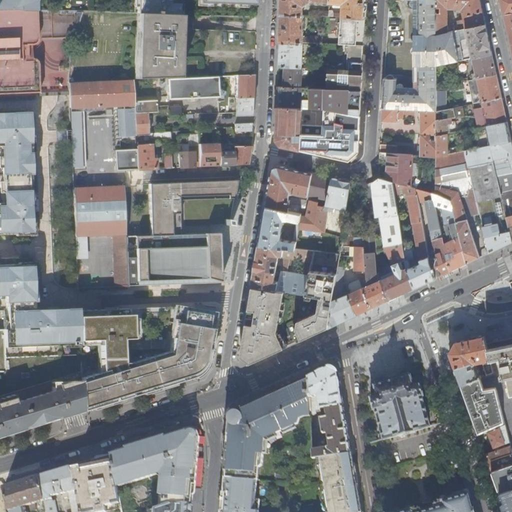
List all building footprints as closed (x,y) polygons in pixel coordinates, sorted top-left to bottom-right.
[(0,0),(0,9),(36,11),(59,12),(82,12),(137,14),(180,15),(180,1),(170,0),(0,0)] [(281,0),(281,14),(303,15),(304,7),(312,1),(330,2),(330,0),(281,0)] [(330,0),(330,2),(344,3),(343,14),(334,13),(333,11),(329,10),(329,11),(329,16),(342,17),(366,18),(366,2),(366,0),(330,0)] [(436,35),(436,0),(418,0),(418,7),(418,44),(418,57),(418,92),(404,91),(397,91),(397,79),(385,77),(384,99),(393,100),(393,108),(399,108),(420,110),(436,111),(436,99),(436,86),(436,66),(464,60),(458,30),(448,33),(436,35)] [(436,0),(436,35),(448,33),(447,8),(461,10),(464,21),(458,22),(460,30),(466,29),(486,24),(480,0),(436,0)] [(511,0),(500,0),(511,50),(511,0)] [(37,39),(74,39),(82,12),(59,12),(36,11),(0,9),(0,94),(39,93),(38,65),(38,63),(37,61),(35,59),(32,59),(21,59),(21,46),(31,45),(34,44),(36,42),(37,39)] [(179,77),(179,78),(208,76),(208,58),(209,51),(209,29),(192,29),(193,16),(180,15),(137,14),(135,78),(179,77)] [(303,15),(281,14),(280,42),(303,43),(303,38),(304,15),(303,15)] [(364,45),(366,18),(342,17),(341,23),(341,29),(340,44),(349,44),(364,45)] [(493,54),(486,24),(466,29),(473,58),(493,54)] [(460,30),(458,30),(464,60),(466,59),(473,58),(466,29),(460,30)] [(303,43),(280,42),(279,67),(286,67),(302,68),(303,43)] [(362,88),(364,45),(349,44),(348,70),(329,69),(328,89),(311,88),(310,108),(323,108),(361,116),(361,104),(362,88)] [(32,59),(31,45),(21,46),(21,59),(32,59)] [(311,54),(310,68),(318,69),(319,55),(311,54)] [(497,74),(493,54),(473,58),(466,59),(467,63),(474,62),(476,73),(477,76),(474,77),(474,79),(497,74)] [(418,92),(418,57),(414,57),(414,88),(405,87),(404,91),(418,92)] [(302,68),(286,67),(285,87),(301,88),(302,68)] [(252,116),(254,74),(237,75),(237,82),(237,87),(236,116),(252,116)] [(500,86),(497,74),(474,79),(476,91),(480,90),(500,86)] [(179,78),(162,78),(162,79),(167,79),(167,99),(218,97),(217,76),(208,76),(179,78)] [(133,105),(132,80),(68,83),(69,95),(70,108),(80,107),(121,105),(133,105)] [(503,98),(500,86),(480,90),(482,102),(503,98)] [(285,87),(278,87),(278,107),(300,108),(301,88),(285,87)] [(311,88),(301,88),(300,108),(302,108),(310,108),(311,88)] [(505,110),(503,98),(482,102),(476,103),(477,108),(475,108),(476,115),(492,112),(505,110)] [(393,100),(384,99),(383,107),(393,108),(393,100)] [(436,99),(436,111),(447,109),(446,100),(440,101),(440,99),(436,99)] [(133,105),(121,105),(124,170),(137,169),(135,146),(135,135),(133,107),(133,105)] [(156,112),(156,106),(133,107),(135,135),(144,135),(144,140),(171,139),(170,132),(149,133),(148,112),(156,112)] [(181,106),(168,107),(169,116),(181,115),(181,106)] [(466,116),(464,106),(447,109),(436,111),(436,120),(452,118),(466,116)] [(72,167),(85,166),(83,111),(81,111),(80,107),(70,108),(71,130),(71,144),(72,167)] [(300,108),(278,107),(276,140),(281,146),(300,150),(301,138),(302,108),(300,108)] [(393,108),(383,107),(382,121),(399,122),(399,108),(393,108)] [(436,111),(420,110),(421,156),(436,157),(436,140),(432,140),(432,135),(436,135),(436,120),(436,111)] [(508,121),(505,110),(492,112),(476,115),(479,127),(508,121)] [(0,145),(0,146),(1,156),(0,155),(0,191),(3,192),(4,202),(0,201),(0,233),(16,233),(16,235),(35,235),(35,220),(33,220),(33,203),(34,202),(34,192),(32,192),(30,154),(32,154),(32,150),(32,143),(30,143),(29,126),(31,126),(30,111),(16,112),(16,114),(0,114),(0,145)] [(436,135),(448,133),(448,131),(457,129),(456,122),(452,123),(452,118),(436,120),(436,135)] [(511,141),(511,139),(508,121),(479,127),(477,127),(481,148),(490,146),(511,141)] [(235,132),(252,131),(252,123),(235,124),(235,132)] [(71,144),(71,130),(57,131),(57,145),(71,144)] [(448,150),(448,133),(436,135),(436,140),(436,157),(463,151),(462,147),(451,149),(448,150)] [(239,165),(248,165),(251,146),(251,138),(247,138),(247,141),(244,141),(244,146),(233,146),(233,150),(234,165),(239,165)] [(511,172),(511,141),(490,146),(497,175),(511,172)] [(135,146),(137,169),(151,169),(156,169),(155,155),(151,155),(151,145),(149,145),(149,143),(147,143),(147,145),(135,146)] [(397,145),(381,144),(381,153),(397,154),(397,145)] [(180,168),(199,167),(199,152),(198,146),(188,146),(188,152),(179,152),(180,168)] [(199,167),(219,166),(219,151),(219,146),(213,146),(214,151),(199,152),(199,167)] [(511,238),(501,191),(499,182),(497,175),(490,146),(481,148),(466,151),(481,214),(490,253),(500,248),(511,242),(511,238)] [(219,166),(234,165),(233,150),(219,151),(219,166)] [(481,214),(466,151),(463,151),(436,157),(436,193),(452,200),(457,225),(467,263),(481,257),(459,191),(468,190),(469,197),(475,215),(481,214)] [(397,154),(381,153),(380,162),(388,162),(387,179),(393,181),(412,186),(413,155),(397,154)] [(270,186),(267,206),(302,214),(301,215),(307,216),(307,214),(310,200),(318,201),(319,198),(327,200),(328,200),(333,177),(279,165),(273,170),(270,186)] [(511,172),(497,175),(499,182),(501,191),(511,189),(511,172)] [(301,215),(299,228),(325,232),(344,238),(345,237),(346,224),(345,224),(347,211),(335,209),(336,206),(348,207),(351,182),(333,177),(328,200),(327,200),(326,204),(325,204),(323,206),(314,204),(311,215),(307,214),(307,216),(301,215)] [(387,179),(379,177),(379,178),(377,179),(380,214),(383,237),(380,238),(382,251),(387,252),(394,265),(387,267),(390,275),(382,279),(390,299),(415,287),(409,271),(408,271),(407,267),(404,268),(401,261),(406,259),(404,247),(396,195),(393,181),(387,179)] [(234,199),(237,181),(149,184),(151,235),(180,234),(179,226),(178,200),(234,199)] [(416,187),(412,186),(393,181),(396,195),(407,193),(413,223),(421,263),(411,267),(409,259),(414,258),(412,246),(404,247),(406,259),(407,267),(408,271),(409,271),(415,287),(428,282),(437,277),(430,261),(430,258),(419,203),(416,188),(416,187)] [(73,189),(75,236),(114,234),(125,233),(123,187),(73,189)] [(436,205),(433,193),(416,188),(419,203),(425,201),(429,222),(432,234),(434,243),(436,251),(431,253),(432,258),(430,258),(430,261),(437,277),(439,276),(452,270),(445,243),(436,205)] [(511,189),(501,191),(511,238),(511,189)] [(452,200),(436,193),(432,192),(433,193),(436,205),(443,207),(444,220),(449,241),(445,243),(452,270),(467,263),(457,225),(452,200)] [(299,228),(301,215),(302,214),(267,206),(264,222),(260,244),(296,248),(299,228)] [(374,227),(363,229),(364,237),(365,246),(365,252),(375,251),(378,251),(376,239),(374,227)] [(127,285),(220,282),(222,271),(219,272),(217,233),(202,233),(180,234),(151,235),(125,236),(125,239),(127,285)] [(364,237),(345,237),(344,238),(343,246),(365,246),(364,237)] [(114,240),(116,286),(127,286),(127,285),(125,239),(114,240)] [(315,250),(296,248),(260,244),(257,260),(255,270),(256,270),(253,286),(305,295),(310,270),(313,256),(315,250)] [(365,246),(343,246),(342,246),(341,253),(341,255),(355,255),(354,270),(367,269),(365,252),(365,246)] [(362,282),(371,308),(382,303),(390,299),(382,279),(381,272),(377,272),(375,251),(365,252),(367,269),(367,273),(367,280),(362,282)] [(4,357),(79,354),(78,310),(64,311),(64,309),(36,310),(33,310),(32,300),(35,300),(35,291),(32,292),(31,278),(36,277),(35,261),(18,262),(18,264),(0,264),(0,295),(6,295),(6,316),(7,330),(3,330),(2,330),(4,357)] [(338,273),(329,327),(346,319),(371,308),(362,282),(367,280),(367,273),(359,276),(360,278),(350,283),(349,286),(351,293),(345,296),(343,281),(345,268),(339,267),(338,273)] [(305,295),(253,286),(242,355),(252,362),(312,335),(329,327),(338,273),(310,270),(305,295)] [(453,275),(452,270),(439,276),(441,280),(446,278),(453,275)] [(177,306),(78,310),(79,354),(80,380),(81,411),(118,399),(194,376),(199,372),(204,367),(208,359),(212,331),(216,311),(177,306)] [(222,311),(216,311),(212,331),(218,332),(222,311)] [(487,344),(485,335),(480,336),(463,340),(456,341),(453,347),(450,352),(462,385),(481,378),(477,365),(475,364),(477,361),(482,360),(483,362),(491,360),(487,344)] [(511,337),(493,342),(487,344),(491,360),(500,358),(503,372),(501,373),(502,377),(504,376),(509,397),(511,396),(511,337)] [(323,371),(310,377),(312,414),(317,413),(316,410),(327,408),(328,416),(318,418),(319,426),(323,425),(324,434),(328,434),(331,446),(326,448),(319,449),(313,449),(314,458),(320,457),(329,456),(336,455),(352,452),(349,434),(343,398),(339,377),(339,373),(330,368),(323,371)] [(424,397),(421,385),(414,386),(411,376),(411,377),(410,373),(392,377),(375,382),(377,386),(376,386),(378,396),(372,398),(375,410),(376,410),(384,440),(399,435),(400,436),(416,432),(416,431),(437,425),(433,410),(427,412),(423,397),(424,397)] [(312,414),(310,377),(306,379),(298,383),(267,397),(253,403),(254,406),(245,411),(244,407),(243,408),(243,410),(235,414),(234,412),(233,413),(230,418),(225,477),(258,480),(289,483),(287,460),(314,458),(313,449),(313,433),(312,414)] [(481,378),(462,385),(472,414),(478,433),(487,429),(505,421),(498,389),(494,387),(485,389),(481,378)] [(59,417),(81,411),(80,380),(50,381),(50,391),(14,402),(11,394),(5,396),(7,433),(59,417)] [(487,429),(495,447),(510,441),(505,421),(487,429)] [(162,439),(111,455),(117,488),(157,476),(163,482),(164,486),(160,489),(159,507),(163,506),(170,503),(193,503),(198,437),(189,431),(174,435),(162,439)] [(490,465),(492,471),(511,463),(511,448),(511,446),(486,455),(490,465)] [(452,458),(449,449),(442,450),(442,452),(446,460),(452,458)] [(354,463),(352,452),(336,455),(329,456),(334,481),(355,476),(354,472),(356,472),(356,471),(353,471),(352,468),(349,468),(350,473),(340,474),(338,466),(354,463)] [(89,461),(71,467),(80,511),(82,511),(95,509),(95,511),(121,511),(121,510),(117,488),(111,455),(89,461)] [(329,494),(358,488),(356,476),(355,476),(334,481),(329,456),(320,457),(325,489),(323,489),(324,494),(329,493),(329,494)] [(356,471),(354,463),(338,466),(340,474),(350,473),(349,468),(352,468),(353,471),(356,471)] [(445,468),(449,478),(461,474),(458,463),(445,468)] [(511,463),(492,471),(495,479),(496,483),(500,493),(511,489),(511,463)] [(54,472),(38,477),(45,511),(56,511),(55,501),(52,502),(51,497),(62,494),(63,498),(69,497),(72,511),(80,511),(71,467),(64,469),(54,472)] [(22,482),(3,487),(8,511),(25,511),(24,507),(28,506),(29,509),(32,508),(31,505),(35,504),(36,510),(36,511),(45,511),(38,477),(22,482)] [(258,480),(225,477),(225,481),(222,511),(259,511),(260,511),(249,510),(249,506),(255,507),(258,480)] [(328,511),(362,511),(363,511),(361,505),(358,488),(329,494),(329,493),(324,494),(325,503),(327,502),(328,511)] [(511,511),(511,489),(500,493),(506,511),(511,511)] [(475,511),(468,493),(419,506),(420,511),(475,511)] [(191,511),(193,503),(170,503),(163,506),(159,507),(159,508),(155,509),(154,511),(191,511)]
